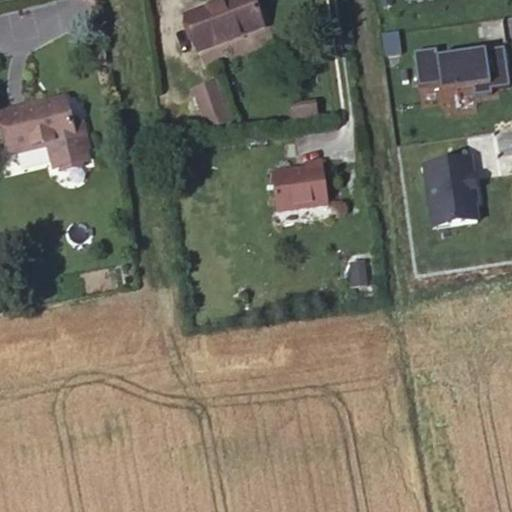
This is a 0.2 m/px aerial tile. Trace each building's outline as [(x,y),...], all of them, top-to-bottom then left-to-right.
[(264,28),(262,24),(252,0),(231,0),(186,17),(200,53),(264,28)] [(252,0),(262,24),(269,21),(260,0),(252,0)] [(458,51),(435,54),(441,88),(457,86),(458,94),(472,92),(473,101),(490,99),(490,94),(510,90),(508,76),(490,79),(486,54),(460,59),(458,51)] [(504,52),(486,54),(490,79),(508,76),(504,52)] [(187,102),(190,102),(186,79),(161,84),(168,125),(190,121),(187,102)] [(231,123),(217,85),(193,93),(207,132),(231,123)] [(75,140),(65,100),(2,115),(12,156),(75,140)] [(317,119),(315,103),(293,107),(295,122),(317,119)] [(328,206),(322,162),(305,164),(306,170),(271,174),(276,213),(328,206)] [(469,163),(421,171),(430,232),(475,226),(471,199),(474,198),(469,163)]
